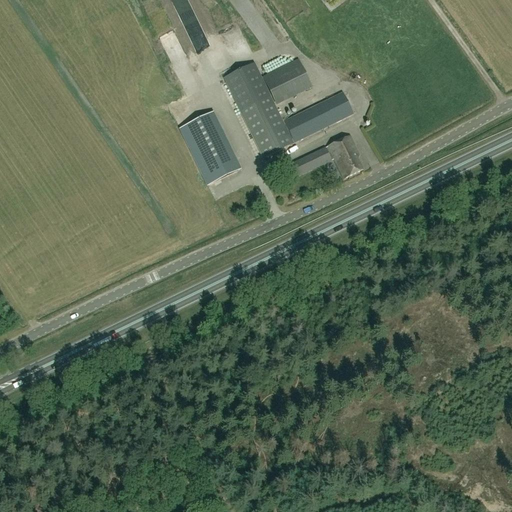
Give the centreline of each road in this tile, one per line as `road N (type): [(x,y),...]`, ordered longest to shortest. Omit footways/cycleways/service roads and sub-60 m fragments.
road 1 (unclassified): [(0,353),(511,109)]
road 2 (trunk): [(45,366),(511,141)]
road 3 (track): [(226,511),(142,337)]
